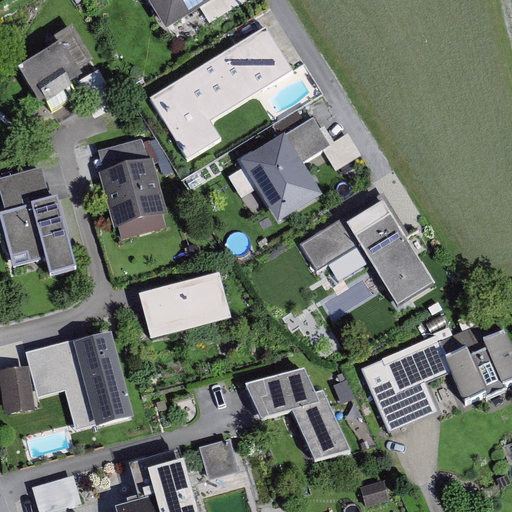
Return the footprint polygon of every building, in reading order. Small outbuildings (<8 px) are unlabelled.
[(150,0),(170,34),(206,13),(214,26),(248,6),(244,0),(150,0)] [(273,28),(154,102),(193,164),(228,142),(217,124),(300,73),(273,28)] [(68,48),(24,74),(44,109),(88,83),(68,48)] [(321,122),(244,165),(282,230),(330,203),(309,167),(338,151),(321,122)] [(158,163),(105,177),(121,236),(174,222),(158,163)] [(48,171),(3,182),(12,215),(4,217),(18,271),(54,262),(58,279),(81,273),(62,200),(56,202),(48,171)] [(345,222),(303,249),(320,276),(367,247),(407,310),(441,289),(390,209),(352,233),(345,222)] [(224,274),(142,295),(155,343),(237,321),(224,274)] [(394,436),(446,415),(434,384),(457,375),(471,408),(511,391),(511,332),(506,317),(368,372),(394,436)] [(139,421),(117,334),(60,349),(82,435),(139,421)] [(41,367),(4,372),(11,417),(48,412),(41,367)] [(309,372),(249,389),(266,422),(298,414),(321,463),(358,455),(328,391),(321,394),(309,372)] [(235,441),(205,449),(214,481),(243,473),(235,441)] [(133,501),(134,505),(167,496),(170,511),(200,511),(184,454),(134,467),(142,498),(133,501)] [(78,478),(37,491),(44,511),(57,511),(86,503),(78,478)] [(120,511),(170,511),(167,496),(134,505),(120,509),(120,511)]
